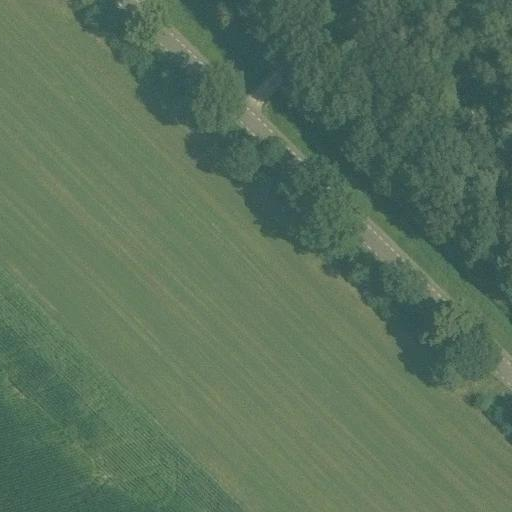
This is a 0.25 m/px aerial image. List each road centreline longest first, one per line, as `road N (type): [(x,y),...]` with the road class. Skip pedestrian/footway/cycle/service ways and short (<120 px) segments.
road 1 (secondary): [(511,374),(130,0)]
road 2 (track): [(243,109),(325,28),(368,0)]
